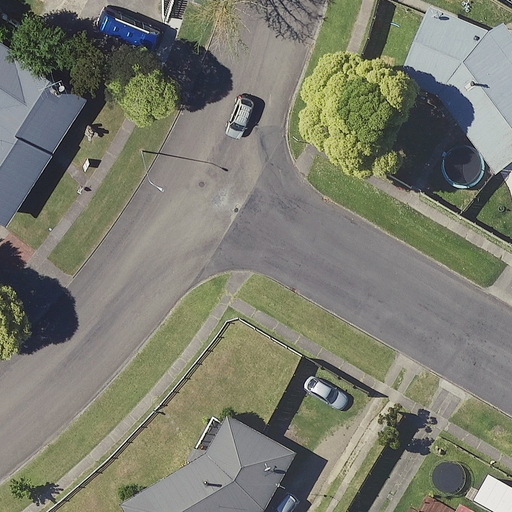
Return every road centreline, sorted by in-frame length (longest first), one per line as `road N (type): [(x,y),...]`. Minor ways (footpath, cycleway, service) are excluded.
road 1 (residential): [(0,466),(27,450),(128,342),(228,196)]
road 2 (residential): [(511,363),(228,196)]
road 3 (residential): [(228,196),(274,0)]
